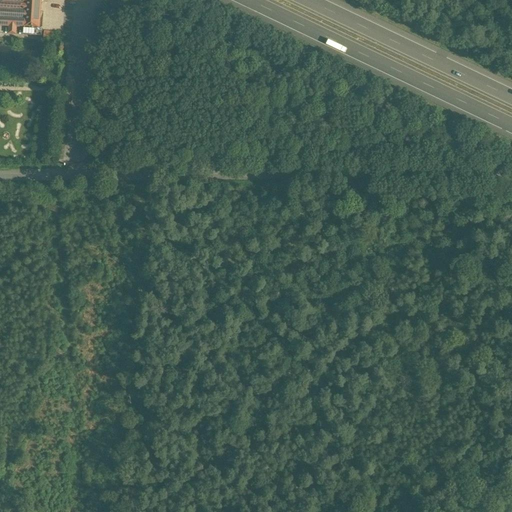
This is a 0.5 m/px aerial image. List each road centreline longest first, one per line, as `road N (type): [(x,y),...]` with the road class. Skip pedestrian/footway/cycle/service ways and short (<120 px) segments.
road 1 (tertiary): [(0,176),(511,176)]
road 2 (motorway): [(249,0),(511,125)]
road 3 (motorway): [(511,98),(306,0)]
